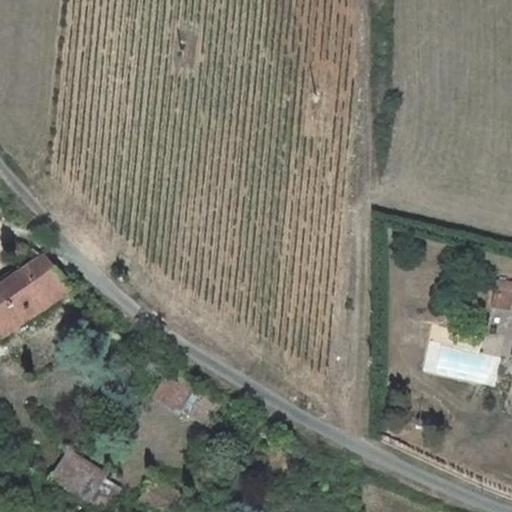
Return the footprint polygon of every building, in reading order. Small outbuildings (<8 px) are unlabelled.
[(0,272),(0,284),(24,269),(19,260),(0,272)] [(24,269),(0,284),(0,324),(56,292),(37,261),(24,269)] [(490,286),(487,300),(501,303),(504,289),(490,286)] [(64,448),(50,475),(105,505),(118,482),(102,473),(103,470),(64,448)] [(148,472),(134,495),(162,511),(176,489),(148,472)]
